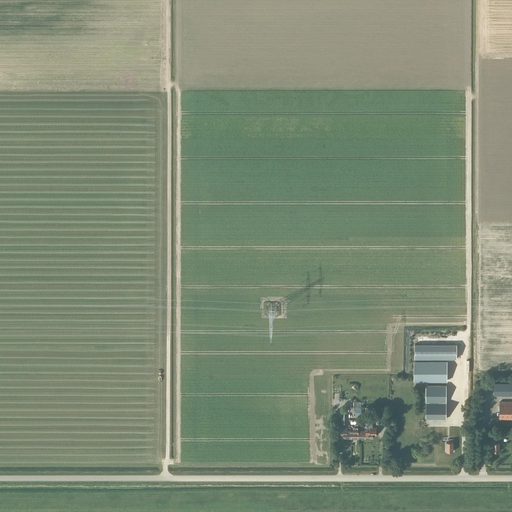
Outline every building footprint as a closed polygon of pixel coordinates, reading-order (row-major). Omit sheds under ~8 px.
[(457,358),(457,347),(415,346),(414,358),(457,358)] [(414,360),(414,381),(446,381),(446,361),(414,360)] [(511,395),(511,382),(494,383),(494,395),(511,395)] [(426,401),(446,401),(446,385),(426,385),(426,401)] [(446,419),(446,401),(426,401),(426,419),(446,419)] [(500,419),(511,418),(511,401),(500,401),(500,419)] [(372,438),(373,438),(373,435),(376,435),(376,427),(372,427),(372,424),(370,424),(370,430),(365,430),(365,438),(372,438)] [(351,438),(351,430),(351,427),(340,427),(340,435),(343,435),(343,438),(344,438),(351,438)]
